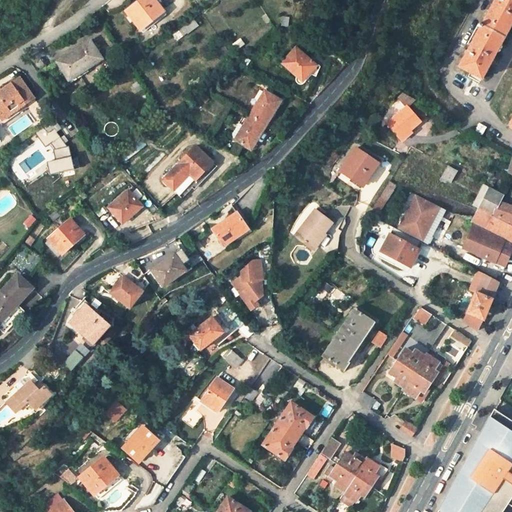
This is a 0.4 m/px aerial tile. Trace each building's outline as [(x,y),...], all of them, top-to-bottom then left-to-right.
[(145,0),(126,15),(140,34),(166,13),(155,0),(145,0)] [(481,80),(496,52),(511,22),(511,0),(495,0),(458,67),(481,80)] [(180,30),(185,36),(200,27),(196,20),(180,30)] [(234,44),(238,51),(247,46),(242,39),(234,44)] [(58,66),(70,84),(102,62),(90,44),(58,66)] [(295,52),(283,65),(303,82),(315,69),(295,52)] [(0,94),(0,121),(3,125),(35,102),(21,81),(0,94)] [(305,101),(309,95),(300,89),(296,95),(305,101)] [(265,94),(250,119),(266,129),(280,104),(265,94)] [(295,100),(289,109),(301,117),(307,108),(295,100)] [(388,125),(400,139),(410,130),(411,131),(422,122),(408,106),(388,125)] [(48,121),(57,133),(61,129),(53,118),(48,121)] [(252,152),(266,129),(250,119),(237,142),(252,152)] [(71,158),(69,146),(67,147),(64,143),(61,138),(57,133),(48,121),(39,128),(34,132),(45,147),(50,144),(55,150),(53,150),(55,160),(47,162),(50,175),(58,173),(74,170),(71,158)] [(475,131),(482,135),(485,127),(478,124),(475,131)] [(24,143),(13,151),(17,157),(28,148),(24,143)] [(352,146),(338,168),(350,175),(349,177),(359,184),(367,172),(369,173),(376,162),(352,146)] [(199,148),(173,173),(183,186),(191,178),(195,182),(214,164),(199,148)] [(214,164),(195,182),(199,186),(218,167),(214,164)] [(456,170),(446,166),(439,179),(443,182),(444,179),(449,182),(456,170)] [(371,174),(369,173),(367,172),(359,184),(363,187),(371,174)] [(175,194),(183,186),(173,173),(164,183),(175,194)] [(183,201),(199,186),(195,182),(191,178),(183,186),(185,188),(178,197),(183,201)] [(157,179),(147,188),(162,206),(173,197),(157,179)] [(396,186),(389,182),(369,214),(376,217),(396,186)] [(183,186),(175,194),(178,197),(185,188),(183,186)] [(511,244),(511,242),(511,205),(501,199),(503,195),(488,187),(472,224),(473,224),(511,244)] [(112,211),(125,226),(144,209),(131,194),(112,211)] [(440,207),(417,194),(399,229),(421,241),(440,207)] [(291,229),(304,241),(316,228),(318,229),(327,220),(312,206),(291,229)] [(102,210),(93,217),(97,222),(107,215),(102,210)] [(213,229),(224,245),(247,228),(237,213),(213,229)] [(23,222),(28,229),(38,222),(33,215),(23,222)] [(82,236),(70,223),(50,242),(46,246),(59,260),(63,256),(64,257),(78,245),(75,242),(82,236)] [(479,255),(478,256),(494,263),(499,252),(509,257),(511,249),(511,244),(473,224),(464,248),(479,255)] [(316,228),(304,241),(307,244),(320,230),(318,229),(316,228)] [(379,253),(389,234),(383,231),(373,250),(379,253)] [(419,250),(390,234),(381,251),(410,268),(419,250)] [(499,252),(494,263),(504,268),(509,257),(499,252)] [(152,271),(165,288),(188,271),(175,254),(152,271)] [(248,306),(255,301),(262,296),(261,280),(262,280),(260,260),(253,261),(241,272),(241,276),(232,283),(248,306)] [(467,313),(484,320),(489,307),(499,283),(476,271),(473,277),(480,281),(467,313)] [(110,293),(131,308),(144,291),(124,276),(110,293)] [(18,278),(0,297),(0,322),(11,332),(22,318),(14,311),(33,290),(18,278)] [(314,295),(321,301),(332,289),(325,283),(314,295)] [(255,301),(248,306),(251,310),(258,305),(255,301)] [(69,323),(96,347),(103,339),(100,336),(109,326),(86,305),(69,323)] [(427,311),(422,307),(417,315),(423,319),(427,311)] [(355,309),(322,357),(344,372),(349,364),(348,363),(375,323),(355,309)] [(200,350),(200,351),(223,333),(211,318),(198,327),(200,330),(190,337),(195,344),(200,350)] [(249,337),(254,334),(246,322),(237,329),(245,339),(249,337)] [(381,347),(388,337),(379,331),(372,342),(381,347)] [(472,341),(458,332),(454,337),(469,347),(472,341)] [(74,373),(93,352),(83,344),(65,364),(74,373)] [(200,350),(195,344),(189,347),(189,349),(193,353),(194,354),(200,350)] [(405,349),(398,360),(389,373),(406,385),(403,390),(416,398),(427,380),(439,361),(427,354),(425,356),(416,350),(413,354),(405,349)] [(232,354),(228,360),(238,367),(242,362),(232,354)] [(41,383),(34,375),(33,383),(9,405),(18,415),(23,410),(30,404),(38,412),(54,398),(47,389),(42,393),(37,386),(41,383)] [(210,406),(218,412),(232,390),(217,379),(201,401),(209,407),(210,406)] [(294,388),(299,392),(305,384),(299,380),(294,388)] [(427,380),(416,398),(419,400),(427,388),(431,382),(427,380)] [(250,388),(233,413),(240,417),(257,392),(250,388)] [(430,390),(427,388),(419,400),(422,402),(430,390)] [(358,402),(369,409),(376,400),(365,392),(358,402)] [(31,418),(38,412),(30,404),(23,410),(31,418)] [(290,450),(294,443),(300,434),(305,428),(306,429),(313,418),(291,404),(263,446),(284,460),(291,450),(290,450)] [(511,511),(511,423),(510,428),(501,422),(505,417),(494,410),(438,511),(511,511)] [(511,423),(511,422),(505,417),(501,422),(510,428),(511,423)] [(402,431),(410,436),(416,427),(408,422),(402,431)] [(123,447),(137,460),(156,439),(143,427),(123,447)] [(340,444),(331,438),(321,453),(330,459),(340,444)] [(406,462),(408,448),(392,445),(390,459),(406,462)] [(344,491),(343,494),(355,502),(360,494),(374,474),(381,465),(369,457),(367,459),(349,446),(344,454),(345,454),(338,464),(335,469),(331,466),(325,474),(337,482),(335,484),(344,491)] [(320,455),(306,475),(313,479),(326,459),(320,455)] [(80,478),(93,494),(117,476),(105,459),(80,478)] [(371,486),(374,489),(388,469),(381,464),(381,465),(374,474),(378,477),(371,486)] [(73,486),(79,478),(68,468),(61,476),(73,486)] [(206,473),(200,468),(193,479),(199,483),(206,473)] [(378,477),(374,474),(360,494),(364,497),(371,486),(378,477)] [(194,487),(187,482),(181,492),(192,500),(194,498),(189,494),(194,487)] [(186,498),(180,493),(174,502),(180,506),(186,498)] [(243,511),(226,500),(217,511),(243,511)] [(51,511),(70,511),(61,503),(51,511)]
